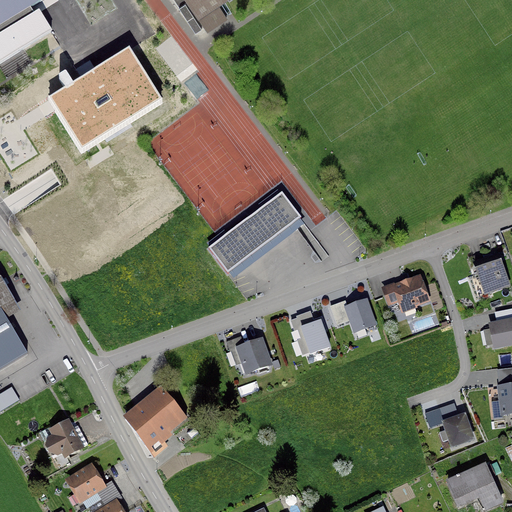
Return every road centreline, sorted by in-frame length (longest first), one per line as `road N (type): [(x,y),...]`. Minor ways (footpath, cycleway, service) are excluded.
road 1 (residential): [(430,246),(88,369)]
road 2 (residential): [(430,246),(465,371),(450,392),(412,404)]
road 3 (tertiary): [(0,225),(88,369)]
road 4 (tertiary): [(88,369),(165,511)]
